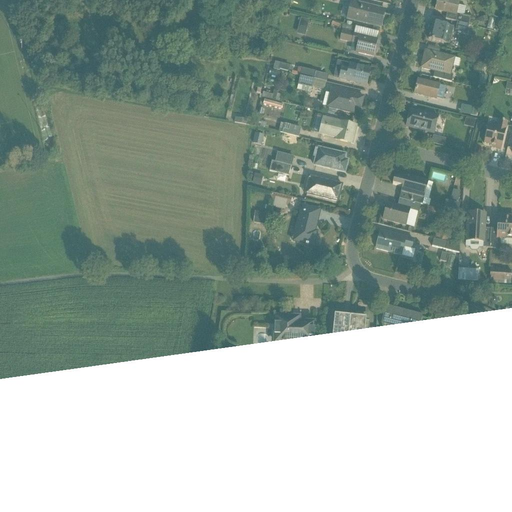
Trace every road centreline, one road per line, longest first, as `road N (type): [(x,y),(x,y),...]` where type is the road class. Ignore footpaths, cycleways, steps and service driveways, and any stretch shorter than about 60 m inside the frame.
road 1 (residential): [(376,143),(350,251),(354,266),(511,329)]
road 2 (residential): [(412,0),(376,143)]
road 3 (residential): [(511,177),(376,143)]
